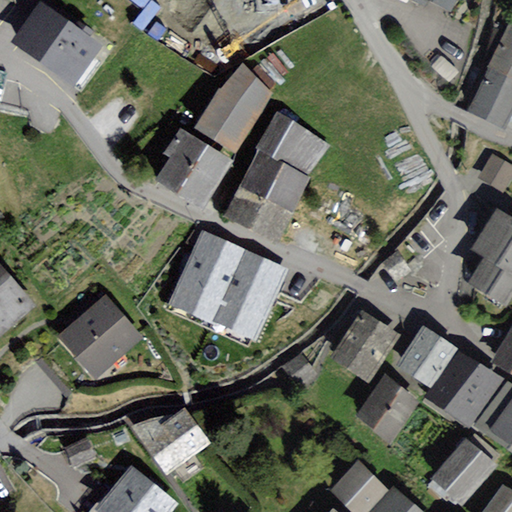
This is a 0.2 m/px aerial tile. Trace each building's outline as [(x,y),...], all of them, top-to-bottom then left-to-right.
[(392,0),(414,11),(416,4),(440,14),(447,0),(392,0)] [(89,45),(32,8),(5,50),(62,87),(89,45)] [(511,23),(488,72),(511,84),(511,23)] [(231,160),(272,93),(243,61),(219,87),(188,129),(180,126),(162,150),(169,155),(156,176),(201,204),(231,160)] [(511,118),(511,84),(488,72),(470,109),(508,128),(511,118)] [(311,174),(331,143),(277,111),(256,146),(260,148),(225,211),(278,236),(311,174)] [(487,158),(476,177),(501,191),(511,172),(487,158)] [(511,284),(511,230),(484,214),(457,255),(471,263),(457,283),(496,308),(511,284)] [(398,253),(385,262),(396,280),(408,269),(398,253)] [(299,275),(260,259),(248,295),(299,314),(310,288),(295,283),(299,275)] [(0,331),(22,313),(0,286),(0,331)] [(43,338),(78,386),(134,346),(99,298),(43,338)] [(385,339),(350,315),(319,362),(354,386),(385,339)] [(511,326),(487,361),(511,378),(511,326)] [(444,354),(412,330),(386,366),(418,390),(444,354)] [(318,374),(301,353),(283,366),(300,387),(318,374)] [(490,385),(451,355),(415,401),(454,431),(490,385)] [(408,407),(375,380),(345,417),(378,444),(408,407)] [(511,396),(498,388),(471,431),(511,456),(511,396)] [(173,413),(135,437),(160,473),(197,448),(173,413)] [(85,443),(65,451),(72,466),(91,458),(85,443)] [(484,469),(457,444),(424,482),(451,506),(484,469)] [(340,511),(357,511),(376,493),(349,467),(322,494),(340,511)] [(83,508),(87,511),(163,511),(164,511),(119,470),(83,508)] [(511,511),(511,501),(496,490),(478,511),(511,511)] [(408,511),(385,492),(366,511),(408,511)]
